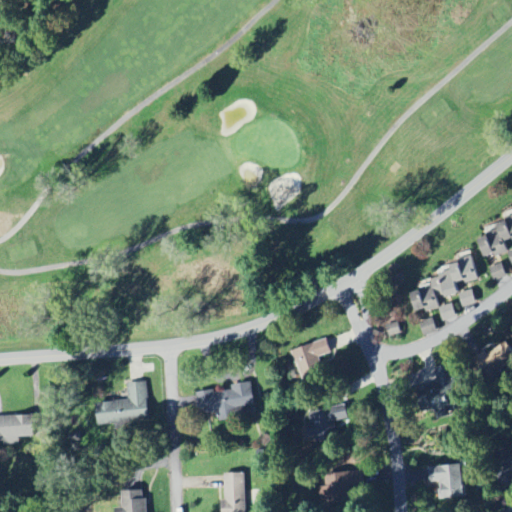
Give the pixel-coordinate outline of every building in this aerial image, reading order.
[(511,218),(498,223),(500,231),(479,238),(486,259),(509,252),(511,262),(511,218)] [(498,257),(500,265),(504,264),(507,277),(511,276),(511,266),(510,255),(498,257)] [(415,314),(440,307),(444,323),(457,319),(452,301),(460,299),(463,309),(476,305),(471,284),(479,282),(473,258),(450,264),(452,271),(431,277),(433,286),(409,292),(415,314)] [(506,279),(503,265),(490,268),(493,282),(506,279)] [(430,311),(432,319),(435,319),(437,327),(443,325),(440,309),(430,311)] [(420,323),(425,338),(438,333),(433,319),(420,323)] [(332,354),(327,340),(292,352),(301,379),(324,372),(320,358),(332,354)] [(480,356),(489,376),(511,366),(511,349),(510,344),(480,356)] [(97,403),(99,428),(132,426),(132,422),(149,421),(147,383),(127,384),(128,401),(97,403)] [(199,416),(218,415),(219,418),(255,415),(252,383),(230,385),(231,391),(197,394),(199,416)] [(335,422),(348,420),(346,407),(306,413),(311,445),(338,441),(335,422)] [(0,444),(20,444),(20,439),(35,438),(34,416),(0,417),(0,444)] [(465,498),(463,465),(429,467),(430,483),(440,482),(441,500),(465,498)] [(246,511),(245,474),(224,475),(225,502),(224,502),(224,511),(246,511)] [(322,505),(351,504),(351,486),(357,486),(357,475),(321,476),(322,505)] [(146,511),(146,492),(119,492),(119,511),(146,511)]
